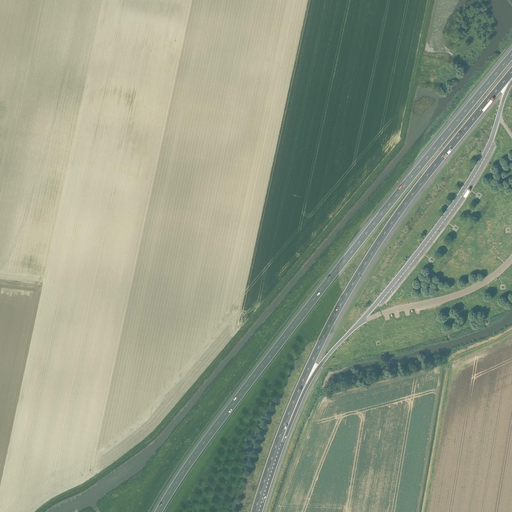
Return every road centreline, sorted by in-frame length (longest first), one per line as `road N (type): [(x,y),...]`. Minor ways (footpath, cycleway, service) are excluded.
road 1 (motorway): [(511,54),(276,347),(158,511)]
road 2 (motorway): [(277,441),(371,252),(510,73)]
road 3 (track): [(40,511),(148,438),(237,334)]
road 4 (track): [(424,511),(450,362),(511,330)]
road 5 (motorway): [(277,441),(316,369),(357,324)]
